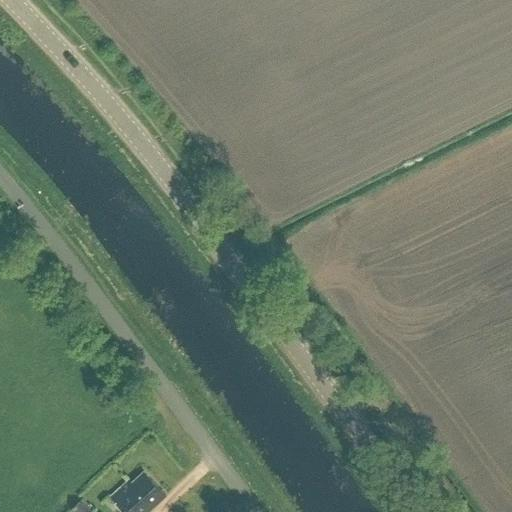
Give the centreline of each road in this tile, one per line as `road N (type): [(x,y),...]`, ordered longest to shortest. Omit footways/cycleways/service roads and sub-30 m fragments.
road 1 (tertiary): [(418,511),(165,171),(10,0)]
road 2 (unclassified): [(256,511),(0,171)]
